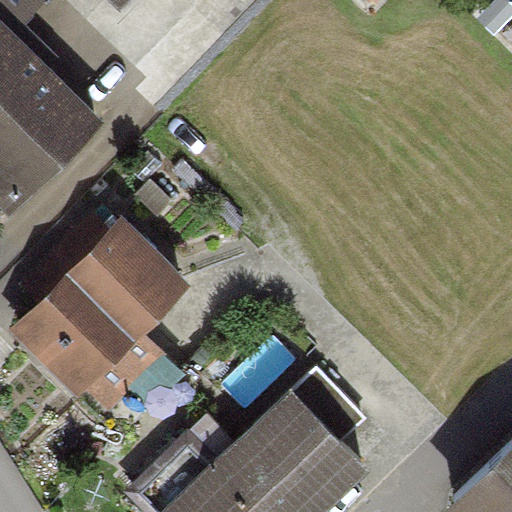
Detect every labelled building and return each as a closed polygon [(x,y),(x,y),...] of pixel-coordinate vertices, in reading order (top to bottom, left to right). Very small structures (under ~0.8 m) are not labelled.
[(0,0),(0,186),(10,197),(102,109),(15,19),(35,0),(0,0)] [(50,268),(5,313),(77,382),(85,373),(112,401),(168,338),(139,315),(188,261),(121,196),(50,268)] [(349,428),(365,413),(314,361),(298,376),(349,428)] [(289,368),(150,501),(160,511),(306,511),(369,452),(289,368)] [(511,511),(511,422),(451,481),(480,511),(511,511)]
